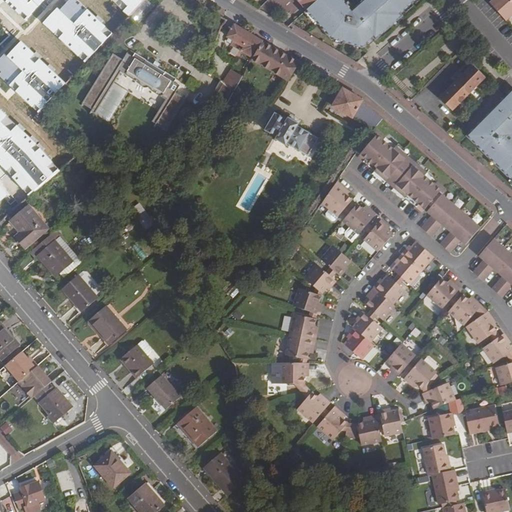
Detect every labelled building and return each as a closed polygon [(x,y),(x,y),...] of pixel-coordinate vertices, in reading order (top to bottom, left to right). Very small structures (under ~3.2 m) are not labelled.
[(0,0),(0,26),(0,27),(10,17),(14,13),(1,0),(0,0)] [(18,0),(52,34),(87,0),(18,0)] [(59,42),(102,0),(87,0),(52,34),(59,42)] [(146,0),(145,0),(129,18),(137,25),(154,7),(146,0)] [(307,0),(302,5),(306,10),(309,8),(318,0),(307,0)] [(318,0),(309,8),(320,20),(317,23),(331,38),(363,48),(374,38),(377,35),(397,17),(400,14),(398,12),(412,0),(364,0),(352,10),(343,0),(318,0)] [(511,3),(509,0),(494,0),(490,5),(493,8),(497,12),(501,17),(505,21),(506,22),(511,16),(511,3)] [(309,8),(306,10),(317,23),(320,20),(309,8)] [(0,27),(10,37),(20,28),(10,17),(0,27)] [(292,25),(289,30),(304,38),(307,32),(292,25)] [(263,42),(235,26),(228,38),(229,39),(232,40),(230,43),(228,45),(241,53),(253,60),(263,42)] [(0,128),(64,68),(30,32),(0,60),(0,128)] [(288,81),(298,63),(263,42),(253,60),(252,61),(286,80),(288,81)] [(160,96),(166,99),(169,101),(155,122),(157,124),(166,129),(185,99),(175,93),(179,86),(173,83),(176,79),(165,71),(162,76),(157,72),(150,68),(143,64),(146,59),(135,52),(133,56),(127,53),(122,60),(113,53),(82,102),(92,109),(118,68),(121,70),(126,74),(126,75),(135,81),(136,80),(139,82),(139,83),(140,85),(141,86),(142,87),(143,88),(144,88),(145,88),(146,88),(147,88),(147,87),(151,90),(150,91),(160,97),(160,96)] [(446,105),(453,112),(486,78),(463,56),(461,58),(470,66),(439,99),(446,105)] [(153,64),(150,68),(157,72),(159,68),(153,64)] [(91,110),(94,112),(121,70),(118,68),(92,109),(91,110)] [(230,72),(226,79),(238,86),(242,79),(230,72)] [(238,86),(226,79),(223,83),(226,86),(228,88),(234,91),(238,86)] [(220,80),(210,99),(225,108),(234,91),(228,88),(226,86),(223,83),(220,80)] [(333,107),(373,130),(383,119),(364,101),(343,89),(333,107)] [(511,91),(467,137),(511,181),(511,182),(511,91)] [(157,124),(155,122),(169,101),(166,99),(151,122),(156,125),(157,124)] [(446,105),(439,99),(436,102),(443,108),(446,105)] [(275,113),(264,131),(276,138),(275,140),(286,146),(287,145),(308,157),(319,139),(297,127),(299,124),(288,118),(286,120),(275,113)] [(375,141),(369,137),(362,146),(367,150),(375,141)] [(367,150),(362,156),(379,170),(376,173),(388,183),(404,165),(409,159),(397,149),(395,152),(378,137),(375,141),(367,150)] [(71,155),(59,141),(28,171),(40,184),(71,155)] [(425,172),(413,162),(400,177),(392,186),(404,197),(406,194),(423,208),(436,193),(439,189),(422,175),(425,172)] [(407,168),(404,165),(396,174),(400,177),(407,168)] [(346,188),(336,180),(321,200),(339,216),(344,211),(349,205),(353,200),(347,195),(343,191),(346,188)] [(440,196),(436,193),(429,202),(432,205),(440,196)] [(482,227),(442,194),(432,205),(427,211),(433,216),(431,218),(430,217),(422,227),(432,236),(440,226),(442,223),(447,228),(453,233),(451,235),(450,234),(442,244),(452,253),(460,243),(460,242),(462,240),(467,244),(482,227)] [(137,201),(128,207),(136,218),(146,231),(154,225),(137,201)] [(349,215),(344,220),(360,234),(365,227),(370,221),(377,214),(370,208),(367,212),(363,208),(358,204),(353,209),(349,215)] [(353,209),(349,205),(344,211),(349,215),(353,209)] [(29,206),(11,222),(20,233),(15,238),(25,249),(49,229),(29,206)] [(371,232),(365,239),(379,251),(394,234),(386,227),(388,225),(381,219),(376,226),(371,232)] [(376,226),(370,222),(365,227),(371,232),(376,226)] [(60,274),(74,263),(55,241),(57,239),(52,234),(33,251),(37,256),(56,278),(60,274)] [(74,263),(60,274),(63,279),(81,264),(81,261),(60,237),(57,239),(55,241),(74,263)] [(511,253),(495,239),(480,256),(486,261),(484,263),(483,263),(475,272),(485,281),(493,271),(493,270),(495,268),(506,277),(504,280),(503,279),(494,289),(505,298),(511,289),(511,253)] [(411,245),(404,254),(423,270),(435,256),(418,241),(413,247),(411,245)] [(350,260),(333,245),(321,259),(341,275),(348,267),(346,265),(350,260)] [(401,275),(411,284),(423,270),(404,254),(396,262),(398,264),(394,269),(401,275)] [(327,272),(318,264),(306,277),(317,287),(323,292),(327,287),(329,289),(337,280),(333,277),(327,272)] [(337,272),(331,267),(327,272),(333,277),(337,272)] [(375,287),(394,303),(406,289),(389,275),(384,280),(382,278),(375,287)] [(406,280),(401,275),(396,280),(402,285),(406,280)] [(78,276),(62,290),(82,313),(98,298),(78,276)] [(449,283),(443,278),(429,294),(444,308),(450,301),(455,295),(461,288),(452,280),(449,283)] [(378,313),(384,319),(396,305),(394,303),(375,287),(368,295),(371,299),(367,304),(372,309),(378,313)] [(321,301),(322,294),(315,292),(300,288),(296,306),(314,311),(322,313),(326,302),(321,301)] [(455,305),(450,311),(466,324),(483,304),(474,296),(471,300),(464,294),(460,300),(455,305)] [(460,300),(455,295),(450,301),(455,305),(460,300)] [(490,312),(482,306),(477,311),(483,316),(490,312)] [(127,330),(106,307),(90,322),(102,336),(102,337),(110,345),(127,330)] [(378,313),(372,309),(368,313),(374,318),(378,313)] [(372,340),(384,326),(374,318),(368,313),(365,310),(357,319),(359,320),(355,326),(357,328),(372,340)] [(490,312),(468,327),(480,344),(492,336),(498,332),(493,325),(496,322),(490,312)] [(296,335),(322,339),(323,327),(319,326),(320,318),(312,317),(299,315),(296,335)] [(0,358),(2,361),(20,345),(1,322),(0,322),(0,358)] [(347,343),(365,358),(377,344),(372,340),(357,328),(350,337),(352,338),(347,343)] [(498,332),(492,336),(495,341),(501,337),(498,332)] [(319,351),(322,339),(296,335),(293,356),(314,359),(315,351),(319,351)] [(501,337),(484,349),(495,364),(507,355),(511,352),(511,349),(509,346),(511,344),(505,335),(501,337)] [(413,360),(418,355),(404,343),(390,360),(395,364),(393,366),(402,373),(408,366),(413,360)] [(137,379),(154,364),(138,345),(122,358),(128,365),(126,367),(137,379)] [(50,384),(52,383),(32,360),(30,361),(22,353),(6,367),(20,383),(19,383),(33,399),(36,396),(50,384)] [(128,365),(122,358),(120,360),(126,367),(128,365)] [(431,381),(439,371),(423,358),(418,364),(413,370),(407,377),(416,386),(419,382),(425,388),(431,381)] [(418,364),(413,360),(408,366),(413,370),(418,364)] [(318,375),(318,363),(292,362),(292,383),(306,383),(314,383),(314,375),(318,375)] [(511,364),(498,368),(503,385),(511,382),(511,364)] [(162,375),(147,388),(166,410),(181,397),(162,375)] [(431,381),(425,388),(427,393),(434,390),(431,381)] [(316,391),(314,383),(306,383),(310,398),(316,391)] [(431,403),(434,410),(457,400),(450,383),(434,390),(427,393),(425,394),(429,404),(431,403)] [(51,415),(57,422),(74,407),(57,388),(55,390),(50,384),(36,396),(41,402),(40,403),(51,415)] [(506,386),(493,388),(494,396),(507,394),(506,386)] [(322,396),(316,391),(310,398),(302,407),(318,420),(324,412),(329,407),(334,401),(325,393),(322,396)] [(348,412),(339,404),(329,416),(322,424),(337,437),(351,421),(345,415),(348,412)] [(495,405),(465,411),(470,434),(486,430),(485,428),(490,427),(500,425),(495,405)] [(196,407),(177,424),(199,448),(218,431),(196,407)] [(329,407),(324,412),(329,416),(333,410),(329,407)] [(385,434),(403,430),(398,408),(392,410),(391,407),(380,410),(380,412),(382,420),(385,434)] [(511,410),(503,412),(508,433),(511,432),(511,410)] [(360,429),(362,443),(383,439),(379,420),(377,413),(365,416),(366,420),(358,421),(360,429)] [(434,439),(455,435),(454,427),(453,421),(454,421),(453,413),(429,418),(434,439)] [(51,415),(48,417),(54,424),(57,422),(51,415)] [(358,421),(351,421),(346,428),(360,429),(358,421)] [(3,428),(8,435),(14,431),(8,424),(3,428)] [(423,448),(429,476),(433,475),(451,471),(449,461),(447,461),(443,444),(423,448)] [(130,473),(112,451),(95,466),(113,488),(130,473)] [(221,454),(212,462),(216,466),(208,473),(228,496),(245,481),(231,465),(235,462),(227,452),(223,456),(221,454)] [(216,466),(212,462),(204,469),(208,473),(216,466)] [(458,486),(455,470),(451,471),(433,475),(440,507),(443,507),(457,504),(460,503),(458,491),(456,486),(458,486)] [(45,501),(39,482),(21,488),(22,492),(14,495),(19,510),(24,508),(24,511),(37,511),(41,511),(38,503),(45,501)] [(156,511),(164,505),(146,484),(128,499),(139,511),(156,511)] [(491,491),(483,493),(486,511),(499,511),(510,510),(506,490),(497,492),(492,493),(491,491)] [(431,506),(437,504),(434,492),(428,493),(431,506)] [(465,511),(464,503),(457,504),(444,508),(444,511),(465,511)]
